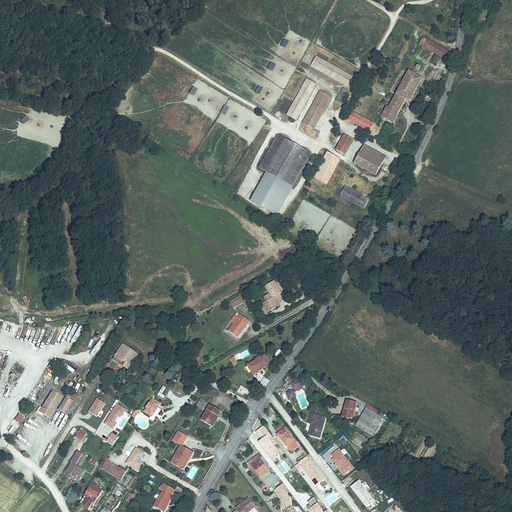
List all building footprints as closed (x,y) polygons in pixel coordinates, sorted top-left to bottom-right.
[(285,47),(288,40),(283,38),(280,45),(285,47)] [(449,53),(423,38),(419,44),(446,61),(449,53)] [(328,74),(331,67),(314,58),(311,65),(328,74)] [(272,70),(275,64),(271,61),(267,68),(272,70)] [(421,70),(417,67),(412,75),(407,72),(393,96),(397,98),(390,110),(388,110),(386,114),(383,112),(380,116),(382,118),(382,119),(394,127),(399,117),(397,116),(405,103),(409,105),(412,100),(422,82),(415,78),(421,70)] [(334,68),(330,75),(347,84),(351,77),(334,68)] [(296,100),(303,104),(314,84),(307,80),(296,100)] [(259,94),(262,87),(258,85),(254,92),(259,94)] [(193,95),(197,89),(193,86),(189,93),(193,95)] [(348,89),(343,87),(336,100),(341,103),(348,89)] [(303,124),(313,129),(330,96),(321,91),(303,124)] [(295,120),(302,106),(295,102),(288,116),(295,120)] [(374,125),(353,114),(349,120),(370,132),(374,125)] [(26,115),(19,120),(23,124),(29,119),(26,115)] [(352,141),(338,133),(333,141),(339,144),(335,151),(345,156),(352,141)] [(260,170),(289,187),(307,154),(278,137),(260,170)] [(364,147),(361,152),(383,164),(386,159),(364,147)] [(383,164),(361,152),(354,164),(376,177),(383,164)] [(312,156),(307,154),(289,187),(293,189),(312,156)] [(327,154),(314,179),(326,185),(339,160),(327,154)] [(344,186),(339,195),(365,210),(370,201),(344,186)] [(257,310),(258,312),(269,306),(268,304),(269,304),(276,300),(269,287),(260,292),(266,305),(257,310)] [(238,309),(234,303),(225,308),(229,314),(238,309)] [(269,306),(258,312),(262,320),(273,313),(269,306)] [(233,326),(231,323),(228,325),(222,328),(219,329),(221,333),(233,326)] [(233,326),(221,333),(225,340),(237,333),(233,326)] [(43,330),(39,343),(47,345),(51,332),(43,330)] [(225,340),(221,333),(217,335),(221,342),(225,340)] [(128,369),(138,354),(124,344),(115,357),(122,362),(123,361),(126,363),(124,366),(128,369)] [(122,362),(115,357),(113,359),(124,366),(126,363),(123,361),(122,362)] [(250,357),(231,365),(235,373),(242,370),(244,372),(254,367),(250,357)] [(304,391),(308,389),(299,378),(293,380),(294,383),(292,384),(294,389),(302,386),(303,388),(304,391)] [(247,395),(249,390),(240,385),(237,390),(247,395)] [(296,397),(293,390),(286,392),(289,399),(296,397)] [(62,397),(53,392),(52,391),(42,408),(40,407),(36,412),(42,416),(43,414),(50,418),(55,410),(54,410),(62,397)] [(66,397),(61,405),(68,408),(70,409),(72,406),(73,407),(76,402),(73,399),(72,401),(66,397)] [(95,398),(88,412),(98,416),(105,402),(95,398)] [(153,421),(161,410),(158,408),(161,404),(152,398),(146,408),(144,412),(151,417),(150,419),(153,421)] [(200,398),(196,405),(202,410),(207,403),(200,398)] [(357,404),(347,401),(343,417),(352,419),(353,418),(355,411),(357,404)] [(116,403),(102,422),(113,429),(126,410),(116,403)] [(61,405),(59,409),(65,413),(68,408),(61,405)] [(210,405),(206,412),(201,420),(211,426),(217,416),(218,416),(221,411),(210,405)] [(379,411),(368,405),(366,409),(377,415),(379,411)] [(356,426),(372,436),(383,418),(366,409),(356,426)] [(22,423),(24,416),(17,413),(15,420),(22,423)] [(309,423),(313,424),(314,424),(313,427),(312,427),(309,435),(320,438),(325,418),(312,414),(309,423)] [(260,442),(263,446),(265,445),(273,456),(278,452),(274,445),(277,443),(264,426),(256,432),(262,440),(260,442)] [(282,441),(286,446),(287,446),(295,440),(283,426),(282,427),(277,430),(279,433),(284,439),(282,441)] [(76,437),(84,442),(87,438),(85,436),(87,433),(80,429),(76,437)] [(106,442),(113,445),(118,436),(111,432),(106,442)] [(295,440),(287,446),(291,452),(298,446),(296,444),(298,443),(295,440)] [(265,445),(263,446),(274,461),(276,460),(265,445)] [(278,445),(275,447),(278,452),(281,456),(284,453),(278,445)] [(181,446),(171,463),(181,469),(186,460),(188,461),(193,453),(181,446)] [(136,448),(129,459),(126,463),(138,471),(143,463),(139,461),(144,453),(136,448)] [(353,468),(339,449),(332,455),(334,458),(333,459),(344,474),(353,468)] [(85,471),(79,466),(76,465),(83,454),(78,451),(71,462),(72,463),(66,472),(68,474),(67,475),(75,480),(76,478),(79,480),(85,471)] [(257,455),(263,463),(266,461),(260,453),(257,455)] [(76,465),(79,466),(85,456),(83,454),(76,465)] [(270,489),(279,482),(274,476),(277,474),(275,472),(272,474),(263,463),(257,455),(252,460),(254,463),(251,465),(264,480),(263,481),(270,489)] [(286,459),(282,462),(286,468),(291,465),(286,459)] [(121,479),(126,472),(107,460),(102,468),(121,479)] [(247,463),(262,482),(264,480),(251,465),(254,463),(252,460),(247,463)] [(309,460),(308,460),(302,465),(305,469),(304,470),(310,478),(311,477),(312,479),(311,480),(316,486),(324,480),(309,460)] [(359,481),(351,487),(367,507),(375,501),(359,481)] [(274,491),(278,496),(284,491),(287,495),(290,492),(283,483),(274,491)] [(164,484),(163,486),(161,485),(160,488),(162,489),(161,490),(163,491),(154,506),(163,511),(167,505),(168,505),(173,496),(172,495),(175,490),(164,484)] [(92,485),(85,496),(88,498),(84,505),(89,508),(92,503),(94,505),(102,491),(92,485)] [(113,492),(119,496),(123,490),(117,485),(113,492)] [(248,511),(255,507),(256,508),(258,506),(256,504),(254,505),(252,503),(249,498),(237,507),(239,509),(237,510),(234,511),(248,511)] [(294,511),(293,510),(291,507),(290,498),(280,499),(282,508),(284,508),(284,511),(294,511)]
